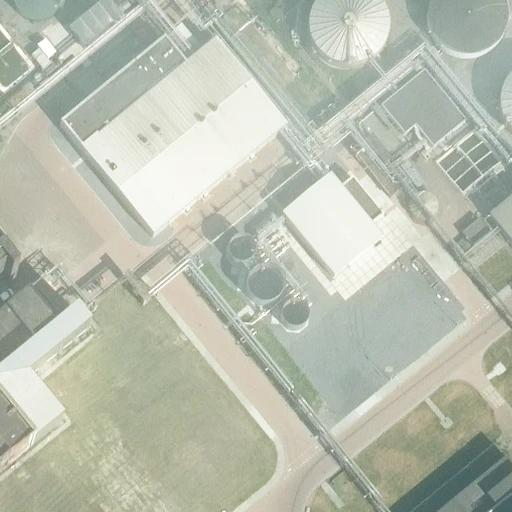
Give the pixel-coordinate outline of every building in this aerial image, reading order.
[(21,15),(28,20),(38,22),(48,20),(56,14),(61,5),(60,0),(14,0),(16,8),(21,15)] [(385,43),(385,36),(385,28),(382,21),(378,14),(374,8),(370,5),(364,1),(360,0),(332,0),(327,3),(320,7),(316,12),(312,19),(309,27),(308,35),(309,43),(311,50),(314,56),(319,63),(325,67),(332,72),(337,73),(345,74),(351,74),(361,72),(366,69),(373,65),(378,59),(382,51),(385,43)] [(503,26),(504,18),(503,10),(500,2),(499,0),(425,0),(422,8),(421,16),(422,24),(424,33),(427,39),(433,47),(439,52),(446,56),(453,58),(460,59),(467,59),(478,56),(486,52),(491,48),(496,42),(500,34),(503,26)] [(49,36),(39,44),(51,59),(60,51),(49,36)] [(60,128),(81,154),(185,69),(164,43),(60,128)] [(215,45),(96,142),(167,229),(286,131),(215,45)] [(511,75),(509,78),(504,83),(500,90),(498,98),(497,105),(498,113),(499,120),(502,126),(508,133),(511,136),(511,75)] [(283,168),(264,182),(270,191),(289,176),(283,168)] [(333,280),(380,242),(370,229),(382,220),(351,181),(339,191),(329,179),(282,217),(333,280)] [(242,191),(223,207),(230,216),(249,200),(242,191)] [(511,201),(489,221),(511,249),(511,201)] [(484,218),(465,230),(475,246),(495,234),(484,218)] [(212,219),(189,231),(196,242),(218,230),(212,219)] [(72,272),(92,255),(83,245),(63,263),(72,272)] [(0,283),(3,281),(8,287),(15,281),(9,274),(11,272),(0,257),(0,283)] [(0,474),(29,451),(62,423),(27,381),(90,328),(76,312),(61,324),(42,301),(35,306),(27,297),(0,319),(0,474)] [(511,511),(511,468),(496,450),(419,511),(511,511)]
